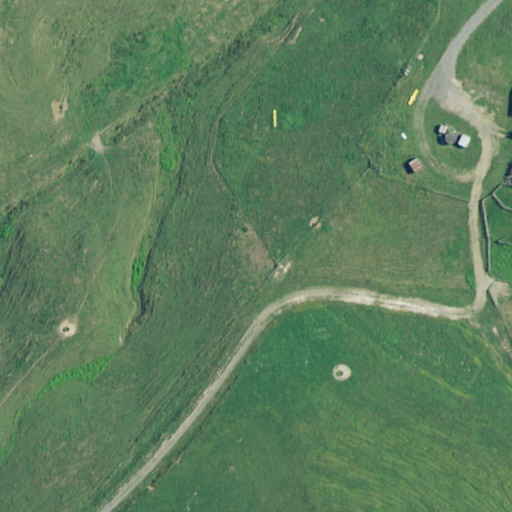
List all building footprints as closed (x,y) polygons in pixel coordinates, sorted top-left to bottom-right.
[(511,65),(499,61),(496,69),(511,75),(511,65)] [(407,108),(392,101),(384,116),(400,124),(407,108)] [(437,131),(445,135),(442,141),(451,146),(457,136),(447,131),(449,128),(441,124),(437,131)] [(471,137),(462,133),(456,144),(465,148),(471,137)] [(422,168),(416,158),(407,163),(413,174),(422,168)]
